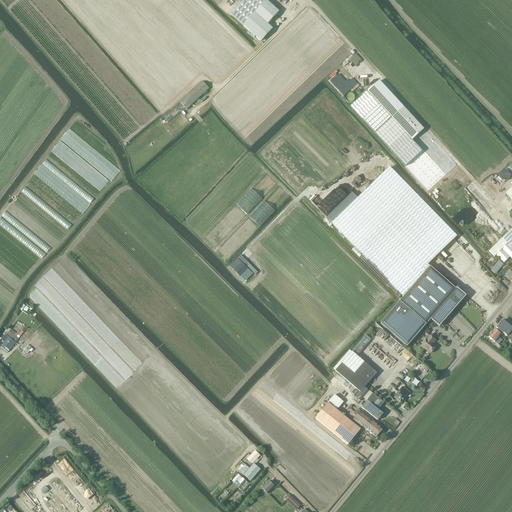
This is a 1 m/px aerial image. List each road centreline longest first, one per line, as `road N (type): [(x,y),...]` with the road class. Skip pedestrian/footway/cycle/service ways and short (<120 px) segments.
road 1 (tertiary): [(332,511),(511,294)]
road 2 (track): [(17,21),(124,142),(202,78)]
